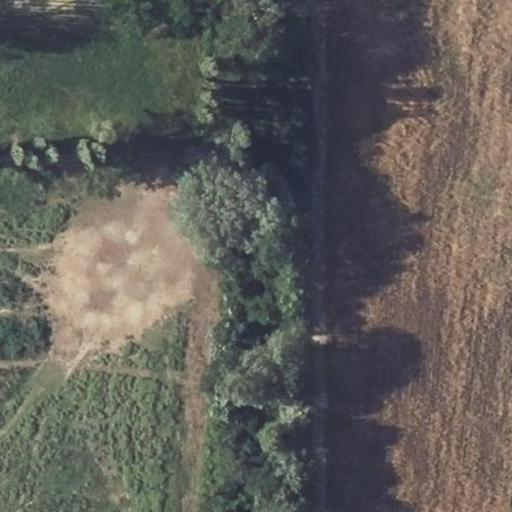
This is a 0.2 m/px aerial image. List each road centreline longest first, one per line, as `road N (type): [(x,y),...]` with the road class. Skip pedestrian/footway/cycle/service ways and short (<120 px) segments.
road 1 (track): [(196,511),(211,229),(251,189),(249,0)]
road 2 (track): [(299,0),(296,511)]
